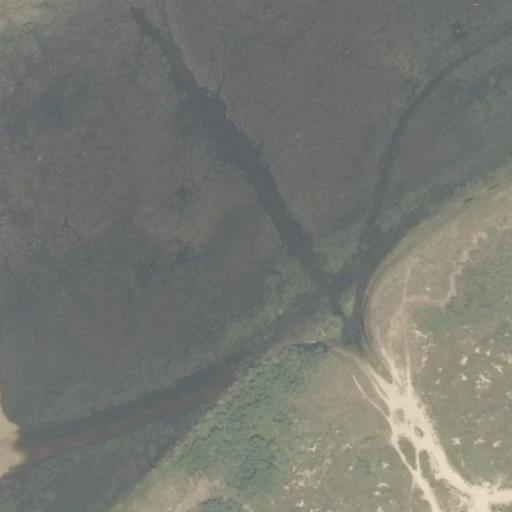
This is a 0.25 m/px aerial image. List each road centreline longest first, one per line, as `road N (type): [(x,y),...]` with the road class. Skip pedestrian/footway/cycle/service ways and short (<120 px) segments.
road 1 (unknown): [(96,0),(143,43),(291,277),(353,321)]
road 2 (unknown): [(353,321),(463,478),(461,496),(473,511)]
